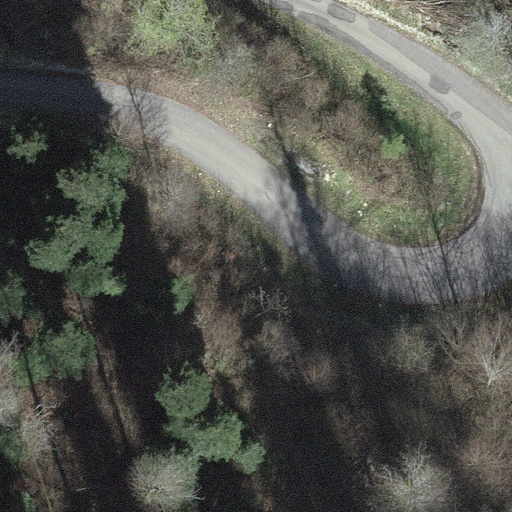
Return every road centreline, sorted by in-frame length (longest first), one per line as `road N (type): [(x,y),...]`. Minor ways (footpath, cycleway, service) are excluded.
road 1 (unclassified): [(491,209),(466,241),(428,257),(390,252),(352,237),(193,118),(118,91),(0,79)]
road 2 (unclassified): [(491,209),(496,139),(474,101),(392,43),(296,0)]
